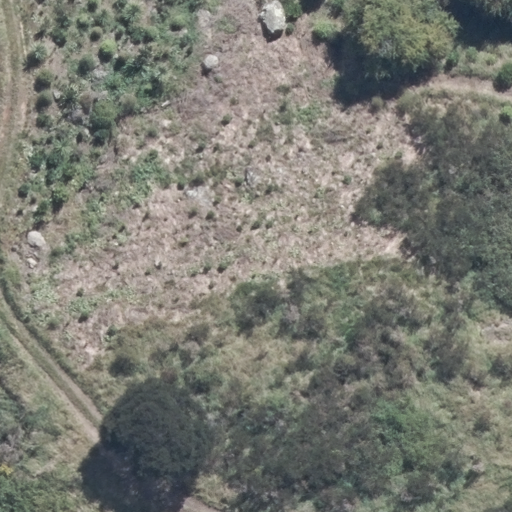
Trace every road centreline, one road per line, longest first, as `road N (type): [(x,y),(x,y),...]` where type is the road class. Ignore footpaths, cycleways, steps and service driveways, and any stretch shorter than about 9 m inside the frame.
road 1 (track): [(188,511),(0,311)]
road 2 (track): [(0,169),(18,29),(10,0)]
